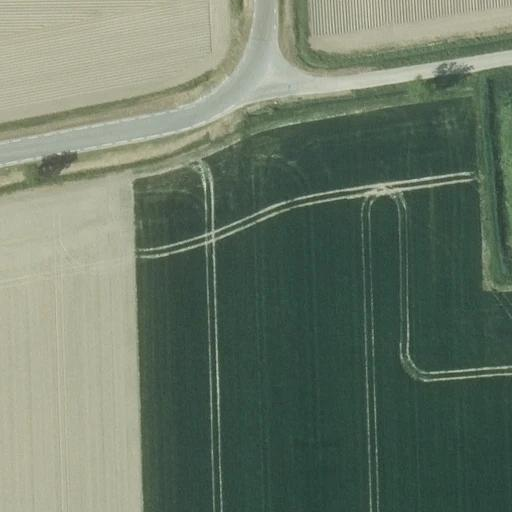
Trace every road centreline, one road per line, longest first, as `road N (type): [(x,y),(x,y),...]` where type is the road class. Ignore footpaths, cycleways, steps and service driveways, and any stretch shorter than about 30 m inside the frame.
road 1 (tertiary): [(0,155),(202,113),(258,76)]
road 2 (unclassified): [(258,76),(353,81),(511,59)]
